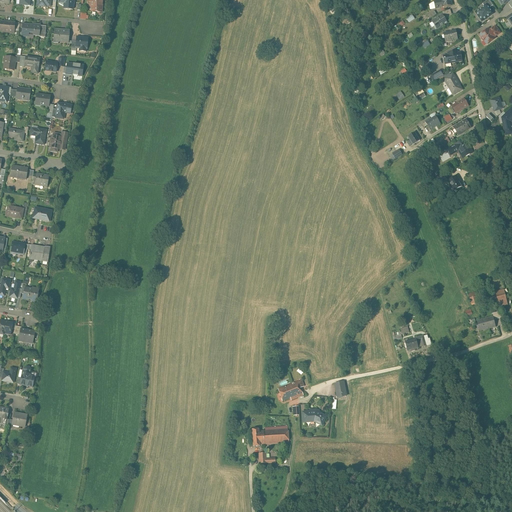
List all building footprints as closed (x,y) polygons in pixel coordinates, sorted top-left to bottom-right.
[(73,0),(59,0),(59,3),(59,4),(64,7),(64,9),(72,10),(73,2),(74,2),(73,0)] [(102,0),(87,0),(88,1),(91,1),(91,7),(92,7),(92,12),(101,13),(101,8),(102,8),(102,0)] [(450,0),(442,0),(443,0),(434,2),(436,9),(452,5),(450,0)] [(489,0),(487,0),(482,4),(484,7),(487,5),(489,8),(493,5),(489,0)] [(489,8),(487,5),(484,7),(476,12),(480,18),(480,19),(481,21),(483,21),(485,20),(485,19),(493,14),(489,8)] [(450,10),(442,13),(443,15),(446,19),(452,16),(450,10)] [(442,16),(432,23),(437,30),(447,23),(442,16)] [(14,23),(1,21),(0,25),(0,32),(13,33),(14,29),(14,23)] [(40,25),(32,24),(32,25),(22,24),(21,37),(26,37),(27,35),(39,36),(40,26),(40,25)] [(495,27),(489,31),(494,37),(500,33),(495,27)] [(70,30),(54,29),(53,43),(58,43),(58,40),(68,41),(70,30)] [(489,31),(488,29),(487,30),(487,31),(485,32),(480,35),(482,38),(482,39),(483,41),(484,41),(487,45),(495,39),(494,37),(489,31)] [(456,31),(444,34),(446,42),(458,39),(456,31)] [(87,38),(77,37),(76,43),(76,47),(76,48),(86,49),(87,38)] [(457,52),(449,53),(449,55),(444,56),(445,64),(462,61),(460,53),(457,53),(457,52)] [(15,58),(5,57),(3,69),(13,71),(15,62),(15,59),(15,58)] [(40,59),(25,57),(24,65),(28,66),(33,66),(32,73),(37,74),(38,69),(40,59)] [(57,63),(46,62),(46,64),(45,65),(44,67),(45,68),(45,71),(56,72),(57,63)] [(67,62),(65,75),(82,77),(84,65),(67,62)] [(453,75),(443,81),(451,96),(462,90),(453,75)] [(8,87),(0,86),(0,101),(6,102),(7,93),(8,87)] [(29,91),(23,90),(17,89),(16,97),(16,99),(17,98),(22,98),(22,100),(23,100),(28,101),(30,91),(29,91)] [(424,90),(416,94),(417,96),(419,96),(421,99),(426,96),(425,93),(425,92),(424,90)] [(398,100),(404,97),(401,91),(396,94),(398,100)] [(50,96),(37,94),(35,105),(48,107),(50,96)] [(503,109),(499,98),(490,101),(494,111),(503,109)] [(463,99),(451,106),(456,114),(468,106),(463,99)] [(71,106),(58,103),(56,110),(56,111),(55,118),(61,119),(63,113),(70,114),(71,106)] [(511,110),(511,109),(502,118),(506,134),(511,132),(511,128),(511,127),(510,122),(511,120),(511,110)] [(492,122),(494,119),(488,113),(485,116),(492,122)] [(434,117),(429,120),(429,119),(424,122),(429,131),(439,124),(434,117)] [(465,120),(452,129),(457,137),(470,128),(465,120)] [(24,132),(9,129),(8,137),(8,136),(15,137),(14,141),(22,142),(24,133),(24,132)] [(46,131),(37,129),(37,130),(31,129),(30,136),(36,137),(35,144),(44,145),(46,131)] [(415,133),(408,137),(410,141),(408,143),(410,146),(412,145),(413,145),(420,141),(415,133)] [(61,138),(51,136),(49,148),(51,148),(51,152),(57,153),(57,149),(59,150),(60,144),(61,138)] [(446,138),(441,141),(444,146),(449,143),(446,138)] [(463,141),(446,151),(449,157),(457,152),(461,158),(465,156),(471,153),(463,141)] [(28,169),(12,166),(10,177),(26,180),(28,169)] [(444,174),(436,179),(438,182),(446,177),(444,174)] [(48,177),(37,175),(36,178),(35,185),(40,186),(40,184),(46,185),(46,187),(47,187),(48,177)] [(460,182),(457,177),(449,182),(454,192),(462,188),(459,183),(460,182)] [(23,209),(8,206),(5,216),(21,220),(21,219),(24,209),(23,209)] [(51,212),(35,208),(33,218),(49,222),(51,212)] [(25,244),(12,242),(11,252),(16,253),(16,254),(23,256),(23,253),(25,244)] [(42,261),(44,248),(32,245),(30,254),(29,256),(30,256),(29,258),(38,260),(38,261),(42,261)] [(10,281),(2,279),(0,291),(0,295),(4,296),(5,288),(8,289),(10,281)] [(20,283),(16,282),(14,290),(11,289),(11,290),(10,297),(17,298),(20,283)] [(38,290),(26,287),(25,290),(24,294),(23,300),(28,301),(28,299),(32,300),(32,302),(36,303),(38,290)] [(507,305),(503,289),(495,292),(499,308),(507,305)] [(500,311),(492,314),(492,316),(493,316),(493,319),(502,317),(500,311)] [(492,316),(476,321),(479,332),(496,327),(493,319),(493,316),(492,316)] [(13,323),(0,321),(0,320),(0,333),(10,335),(11,328),(14,329),(15,326),(15,324),(12,324),(13,323)] [(22,327),(15,326),(14,329),(13,334),(19,335),(21,330),(22,327)] [(21,330),(19,335),(18,342),(32,344),(34,333),(21,330)] [(392,333),(394,341),(402,339),(400,331),(392,333)] [(427,335),(416,338),(418,348),(430,345),(427,335)] [(416,339),(405,341),(407,351),(419,349),(418,348),(416,339)] [(29,368),(26,367),(24,369),(23,372),(22,372),(21,378),(21,379),(20,385),(32,387),(34,378),(29,377),(31,370),(29,368)] [(3,372),(2,378),(1,381),(13,383),(16,369),(11,368),(10,374),(3,372)] [(278,390),(282,402),(304,393),(300,382),(278,390)] [(346,382),(335,384),(338,399),(348,397),(346,382)] [(8,410),(0,407),(0,422),(1,422),(2,422),(1,425),(5,425),(6,421),(6,420),(8,410)] [(316,411),(302,412),(303,423),(317,422),(316,411)] [(27,416),(14,413),(13,420),(12,425),(12,426),(24,428),(27,416)] [(260,429),(252,430),(253,447),(261,446),(261,445),(290,443),(289,429),(260,431),(260,429)] [(267,453),(259,454),(259,464),(276,464),(275,458),(267,458),(267,453)]
